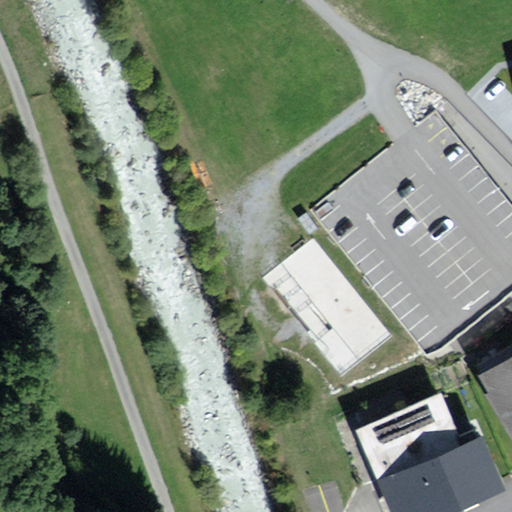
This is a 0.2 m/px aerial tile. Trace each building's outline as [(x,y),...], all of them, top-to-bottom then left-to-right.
[(511,79),(483,110),(511,136),(511,79)] [(511,207),(435,111),(309,210),(426,355),(443,347),(511,292),(511,207)] [(264,282),(338,376),(388,338),(314,243),(264,282)] [(511,357),(479,376),(511,434),(511,357)] [(358,428),(393,511),(440,511),(511,482),(489,430),(464,441),(443,391),(358,428)]
